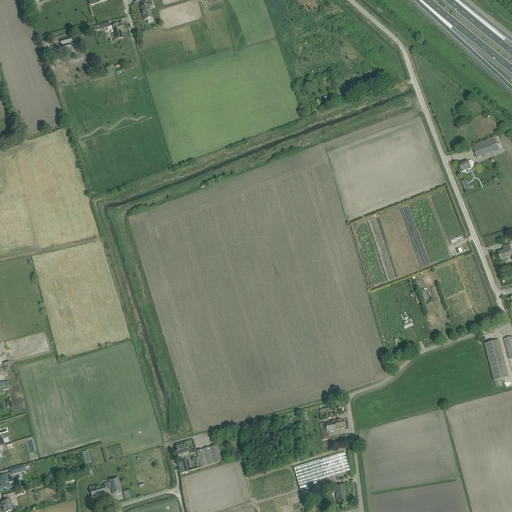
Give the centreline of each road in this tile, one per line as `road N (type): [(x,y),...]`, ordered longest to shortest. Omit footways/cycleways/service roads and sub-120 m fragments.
road 1 (unclassified): [(496,296),(398,47),(346,0)]
road 2 (unclassified): [(360,511),(345,395),(378,384),(415,353),(500,327),(496,296)]
road 3 (motorway): [(418,0),(511,88)]
